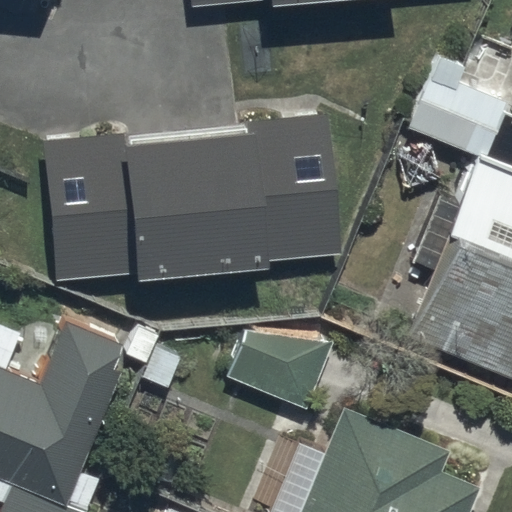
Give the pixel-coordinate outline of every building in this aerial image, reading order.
[(39,128),(52,268),(336,241),(322,101),(39,128)] [(511,368),(511,164),(473,148),(401,323),(511,368)] [(0,492),(0,511),(76,511),(82,499),(62,491),(117,359),(107,355),(116,332),(61,310),(35,371),(0,356),(0,467),(9,472),(0,492)] [(241,321),(224,367),(304,400),(328,333),(241,321)] [(140,368),(164,378),(176,347),(152,338),(140,368)] [(288,511),(458,511),(474,474),(435,458),(444,438),(338,394),(288,511)] [(160,511),(200,511),(166,498),(160,511)]
